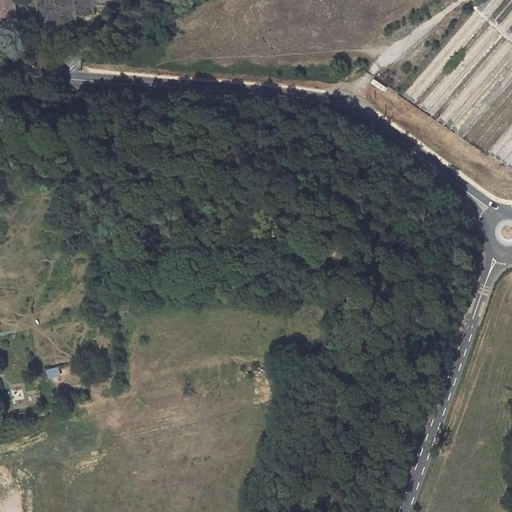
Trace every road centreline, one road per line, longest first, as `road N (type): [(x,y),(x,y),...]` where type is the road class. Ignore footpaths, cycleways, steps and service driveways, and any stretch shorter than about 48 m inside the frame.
road 1 (tertiary): [(0,76),(341,104),(388,129),(496,214)]
road 2 (residential): [(502,250),(402,511)]
